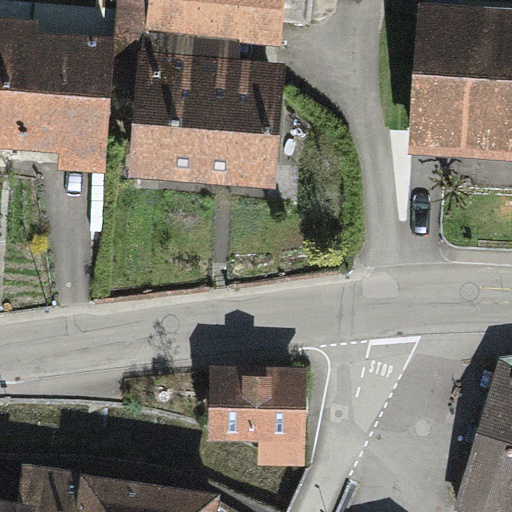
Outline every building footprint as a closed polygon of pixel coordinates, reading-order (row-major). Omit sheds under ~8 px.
[(154,0),(153,30),(289,41),(292,0),(154,0)] [(511,20),(435,16),(427,151),(511,155),(511,20)] [(42,29),(0,25),(0,147),(7,148),(60,153),(58,168),(109,172),(120,49),(40,42),(42,29)] [(238,71),(154,65),(145,186),(275,196),(284,75),(238,71)] [(305,379),(212,374),(209,440),(260,442),(259,467),(300,469),(303,423),(305,379)] [(511,511),(511,376),(489,384),(451,503),(458,504),(482,511),(511,511)] [(219,511),(221,503),(27,475),(15,505),(33,507),(32,511),(219,511)] [(15,505),(0,502),(0,511),(32,511),(33,507),(15,505)]
